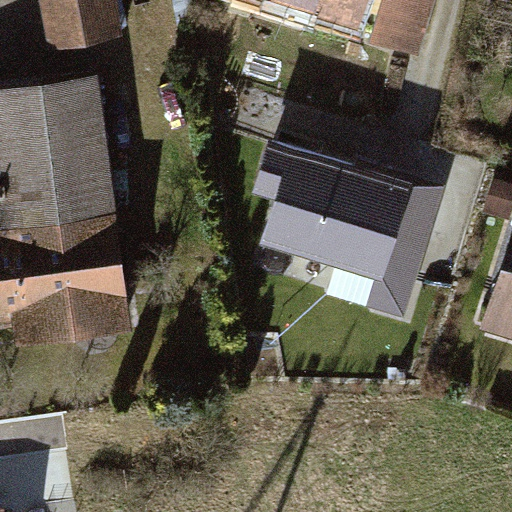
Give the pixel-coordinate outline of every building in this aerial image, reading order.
[(101,0),(32,0),(38,38),(105,29),(101,0)] [(377,0),(275,0),(367,30),(377,0)] [(446,0),(396,0),(384,43),(431,55),(446,0)] [(113,76),(0,88),(0,326),(20,324),(21,342),(141,329),(113,76)] [(407,196),(273,151),(259,194),(282,202),(272,234),(382,271),(407,196)] [(511,262),(492,328),(511,333),(511,262)]
